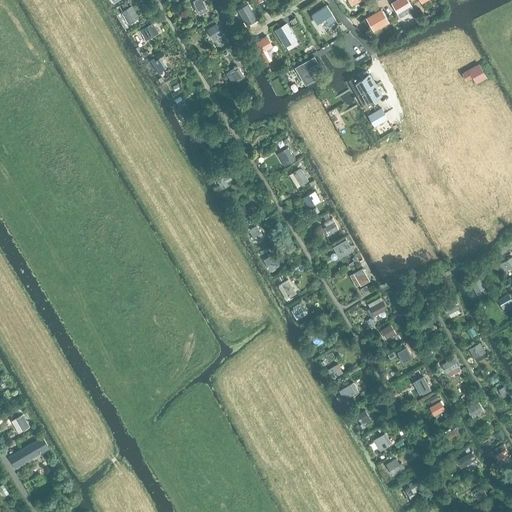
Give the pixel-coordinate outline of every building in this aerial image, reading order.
[(202,0),(194,0),(193,1),(194,3),(193,3),(198,14),(200,13),(200,14),(204,12),(205,13),(208,11),(207,10),(208,10),(205,4),(206,3),(204,0),(203,1),(202,0)] [(411,6),(407,0),(397,0),(392,3),(399,13),(405,10),(411,6)] [(243,11),(240,13),(247,25),(257,19),(248,3),(241,7),(243,11)] [(132,5),(122,11),(129,24),(139,18),(132,5)] [(320,9),(312,15),(318,23),(326,18),(330,24),(337,19),(327,5),(320,9)] [(387,23),(380,10),(367,17),(373,28),(380,24),(381,26),(387,23)] [(153,22),(140,30),(140,31),(146,40),(159,32),(154,23),(153,22)] [(217,23),(207,29),(214,41),(224,35),(217,23)] [(287,23),(276,30),(285,45),(296,39),(287,23)] [(256,42),(267,62),(272,59),(267,50),(273,46),(267,36),(256,42)] [(315,56),(296,67),(306,84),(315,78),(309,67),(318,62),(315,56)] [(154,57),(150,60),(159,75),(163,72),(162,71),(167,68),(164,63),(160,57),(156,60),(154,57)] [(234,67),(230,70),(237,82),(245,76),(238,65),(237,66),(236,64),(233,66),(234,67)] [(470,69),(463,73),(467,79),(473,76),(477,82),(486,77),(479,64),(470,69)] [(297,82),(291,69),(277,76),(283,87),(289,84),(290,86),(297,82)] [(356,75),(348,79),(357,95),(375,84),(369,73),(359,79),(356,75)] [(375,84),(357,95),(366,110),(374,105),(372,103),(371,101),(382,95),(375,84)] [(185,106),(176,111),(177,113),(185,124),(193,119),(186,107),(185,106)] [(382,108),(369,115),(372,120),(385,113),(382,108)] [(385,113),(372,120),(375,126),(388,118),(385,113)] [(282,138),(286,135),(283,131),(281,132),(279,127),(269,133),(275,144),(283,140),(282,138)] [(288,147),(280,152),(287,164),(295,159),(288,147)] [(301,168),(293,173),(301,185),(309,180),(301,168)] [(222,173),(216,177),(223,189),(229,184),(228,182),(232,179),(229,173),(224,176),(222,173)] [(315,190),(306,195),(312,205),(320,201),(315,190)] [(237,210),(236,211),(240,218),(242,217),(242,218),(250,213),(245,204),(237,209),(237,210)] [(333,217),(324,222),(326,226),(330,233),(339,228),(333,217)] [(249,229),(248,230),(250,232),(251,231),(256,241),(263,237),(257,225),(249,229)] [(347,239),(333,246),(340,258),(353,250),(347,239)] [(273,253),(264,259),(266,263),(270,261),(272,265),(268,267),(271,271),(280,265),(273,253)] [(354,260),(350,263),(351,265),(355,263),(359,260),(356,255),(352,258),(354,260)] [(511,257),(499,264),(502,269),(501,270),(502,272),(511,266),(511,257)] [(353,272),(349,275),(356,286),(359,283),(360,285),(361,284),(361,285),(363,284),(363,283),(369,280),(362,267),(352,272),(353,272)] [(298,275),(295,270),(287,274),(290,280),(298,275)] [(480,277),(471,282),(476,292),(486,287),(480,277)] [(282,282),(278,285),(287,300),(290,298),(290,296),(297,292),(288,279),(286,280),(282,282)] [(366,285),(360,288),(363,293),(369,290),(366,285)] [(511,299),(508,293),(498,299),(503,308),(511,303),(511,299)] [(452,298),(443,302),(449,314),(459,309),(455,301),(454,301),(452,298)] [(382,300),(370,307),(375,315),(388,308),(383,300),(382,300)] [(294,308),(292,310),(294,314),(296,312),(299,317),(300,318),(308,313),(301,302),(301,301),(293,306),(293,307),(294,308)] [(428,315),(417,321),(422,330),(433,324),(428,315)] [(371,317),(366,320),(371,328),(375,325),(371,317)] [(391,324),(381,330),(386,339),(396,333),(391,324)] [(317,329),(307,334),(311,340),(313,339),(316,344),(316,345),(324,340),(317,329)] [(480,342),(469,349),(474,358),(481,353),(486,351),(480,342)] [(405,348),(397,352),(399,355),(397,357),(401,364),(403,362),(404,364),(412,359),(412,358),(413,358),(409,351),(411,350),(409,346),(405,348)] [(335,357),(332,352),(326,356),(328,360),(335,357)] [(453,357),(442,364),(447,373),(458,367),(459,366),(453,357)] [(338,363),(328,370),(334,379),(344,373),(343,372),(338,363)] [(430,388),(426,381),(413,387),(414,388),(411,389),(414,396),(417,395),(430,388)] [(354,382),(339,390),(342,395),(345,393),(348,397),(359,390),(354,382)] [(506,385),(498,389),(499,390),(502,395),(503,397),(510,393),(506,385)] [(8,389),(3,391),(9,402),(14,400),(8,389)] [(437,394),(429,398),(432,402),(439,398),(437,394)] [(440,401),(432,405),(437,414),(445,409),(440,401)] [(479,401),(467,407),(470,411),(469,412),(470,414),(471,414),(473,416),(484,410),(479,401)] [(365,410),(357,415),(364,428),(366,427),(365,425),(372,421),(365,410)] [(24,414),(16,418),(23,430),(31,426),(24,414)] [(450,428),(445,431),(446,433),(445,433),(450,441),(457,436),(458,439),(462,436),(456,426),(453,428),(453,429),(451,430),(450,428)] [(382,435),(373,440),(380,451),(384,449),(386,448),(385,447),(389,445),(382,435)] [(16,455),(11,458),(16,466),(46,449),(39,439),(15,453),(16,455)] [(503,443),(492,449),(498,459),(509,452),(503,443)] [(472,451),(460,458),(465,466),(476,459),(472,451)] [(396,457),(386,463),(393,475),(402,470),(401,469),(398,464),(400,463),(396,457)] [(414,481),(404,487),(412,500),(417,497),(415,494),(418,492),(417,491),(420,489),(414,481)] [(483,487),(474,493),(475,494),(477,497),(479,500),(488,494),(483,487)] [(502,503),(491,509),(492,511),(502,511),(506,510),(502,503)]
